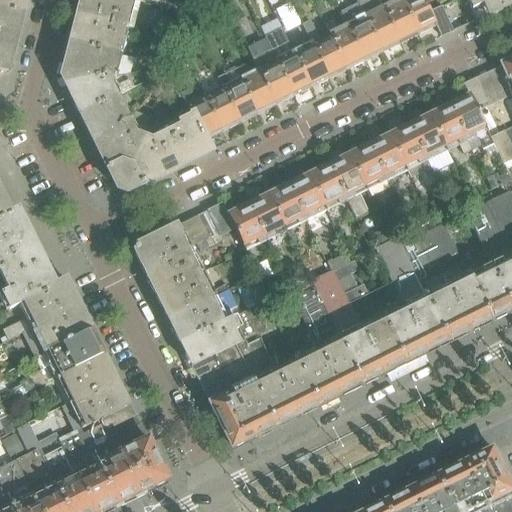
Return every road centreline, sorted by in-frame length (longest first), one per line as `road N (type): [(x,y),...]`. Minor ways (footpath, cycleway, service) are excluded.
road 1 (residential): [(89,236),(511,29)]
road 2 (residential): [(511,343),(214,489)]
road 3 (residential): [(214,489),(89,236)]
road 4 (residential): [(89,236),(28,114),(52,0)]
road 5 (residential): [(303,511),(511,408)]
